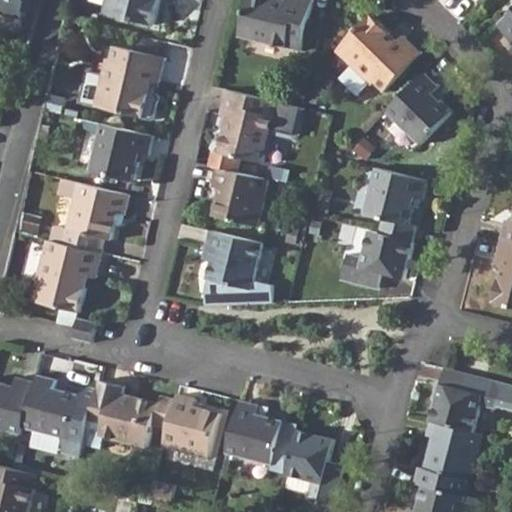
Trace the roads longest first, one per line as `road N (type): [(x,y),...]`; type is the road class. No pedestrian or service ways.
road 1 (residential): [(142,335),(220,0)]
road 2 (residential): [(142,335),(390,395)]
road 3 (residential): [(436,320),(486,136),(511,101)]
road 4 (residential): [(0,213),(57,0)]
road 5 (residential): [(0,324),(111,349),(142,335)]
road 6 (residential): [(511,95),(415,0)]
